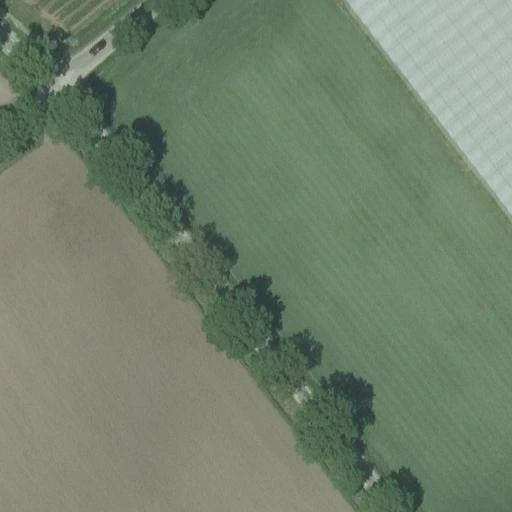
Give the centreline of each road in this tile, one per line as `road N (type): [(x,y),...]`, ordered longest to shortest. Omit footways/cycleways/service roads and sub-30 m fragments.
road 1 (unclassified): [(398,511),(62,83)]
road 2 (unclassified): [(62,83),(162,0)]
